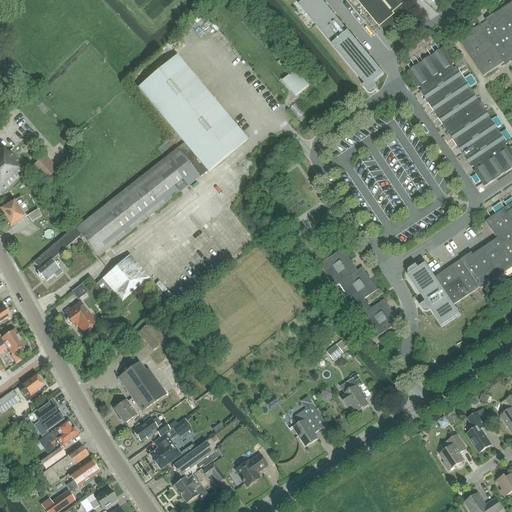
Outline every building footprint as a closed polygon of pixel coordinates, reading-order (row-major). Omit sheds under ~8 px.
[(321,0),(303,0),(298,4),(365,85),(363,86),(367,92),(368,92),(369,93),(370,93),(372,93),(373,92),(377,88),(373,84),(384,75),(321,0)] [(358,0),(379,25),(381,24),(384,27),(385,28),(387,28),(388,28),(388,27),(404,14),(405,14),(405,13),(405,12),(405,10),(404,10),(400,5),(401,4),(397,0),(358,0)] [(490,19),(480,26),(476,20),(466,26),(470,33),(459,41),(484,78),(501,66),(502,68),(511,61),(511,2),(489,18),(490,19)] [(407,73),(418,89),(419,88),(421,91),(420,92),(472,168),(474,171),(485,188),(511,169),(511,150),(510,147),(507,149),(505,146),(508,144),(456,68),(453,70),(451,67),(454,65),(443,48),(407,73)] [(246,141),(176,57),(137,89),(207,174),(246,141)] [(247,73),(255,65),(250,59),(242,67),(247,73)] [(283,83),(295,97),(308,87),(295,72),(283,83)] [(75,229),(81,236),(98,258),(205,173),(182,145),(115,197),(76,228),(75,229)] [(28,172),(5,147),(0,151),(0,197),(0,198),(9,190),(28,172)] [(30,169),(45,186),(60,172),(45,156),(30,169)] [(0,211),(10,227),(25,218),(18,207),(25,203),(21,197),(14,201),(14,200),(0,208),(0,211)] [(462,260),(435,278),(443,291),(453,306),(511,266),(511,204),(486,222),(497,239),(463,262),(462,260)] [(38,209),(28,216),(32,222),(42,216),(38,209)] [(51,261),(81,236),(75,229),(76,228),(75,226),(33,263),(39,270),(37,273),(44,280),(45,279),(46,281),(54,275),(57,278),(63,273),(51,261)] [(358,271),(343,249),(319,265),(334,288),(339,284),(354,306),(361,316),(376,339),(400,323),(385,300),(371,309),(365,299),(378,290),(363,268),(358,271)] [(129,256),(96,284),(116,307),(144,283),(149,279),(129,256)] [(442,327),(460,315),(453,306),(443,291),(435,278),(425,264),(418,269),(416,265),(409,270),(408,272),(408,273),(408,274),(409,275),(408,276),(425,303),(420,306),(423,310),(424,311),(426,311),(427,311),(430,309),(442,327)] [(77,301),(87,294),(80,286),(71,293),(77,301)] [(83,335),(96,324),(80,303),(64,315),(67,318),(66,319),(72,326),(73,326),(75,329),(77,327),(83,335)] [(0,325),(6,322),(5,321),(11,317),(4,306),(0,308),(0,325)] [(153,352),(166,340),(150,322),(137,333),(153,352)] [(0,336),(0,347),(4,345),(11,356),(25,346),(15,330),(1,338),(0,336)] [(336,345),(327,353),(334,361),(343,353),(336,345)] [(12,355),(11,356),(17,364),(21,361),(15,353),(12,355)] [(140,413),(167,395),(148,368),(145,371),(140,363),(117,378),(132,399),(127,402),(126,400),(113,409),(124,425),(137,416),(137,415),(140,412),(140,413)] [(39,394),(38,391),(44,387),(35,375),(22,385),(25,389),(20,392),(23,398),(27,403),(39,394)] [(345,395),(341,398),(346,405),(350,402),(356,412),(367,404),(365,401),(371,396),(358,376),(346,383),(351,391),(345,394),(345,395)] [(13,391),(0,400),(0,415),(20,401),(13,391)] [(511,433),(511,432),(511,396),(501,404),(507,413),(501,417),(511,433)] [(265,402),(271,411),(278,406),(272,398),(265,402)] [(308,398),(301,403),(306,410),(295,417),(300,424),(294,428),(306,446),(317,438),(314,435),(327,426),(308,398)] [(56,409),(58,408),(52,400),(33,413),(46,432),(51,428),(63,420),(56,409)] [(479,454),(491,446),(481,431),(487,427),(478,414),(468,420),(475,430),(467,435),(479,454)] [(145,439),(147,441),(157,434),(160,438),(170,431),(164,422),(161,424),(157,418),(152,421),(151,419),(133,432),(140,442),(145,439)] [(444,418),(438,422),(441,425),(445,426),(448,424),(444,418)] [(191,429),(184,420),(170,430),(170,431),(160,438),(160,439),(158,440),(162,446),(149,455),(160,471),(170,464),(172,467),(182,460),(187,456),(184,451),(180,453),(175,446),(174,447),(170,441),(177,436),(178,438),(191,429)] [(68,421),(41,440),(37,443),(47,456),(39,461),(45,469),(65,455),(59,448),(61,446),(61,447),(74,439),(79,435),(73,429),(71,426),(72,426),(68,421)] [(220,424),(212,429),(215,434),(224,428),(220,424)] [(462,467),(463,465),(462,463),(464,461),(458,452),(465,448),(457,436),(442,446),(446,451),(440,455),(445,463),(444,464),(449,471),(456,467),(458,468),(460,468),(462,467)] [(189,479),(195,475),(197,474),(195,471),(203,466),(204,468),(217,459),(214,454),(206,442),(195,450),(187,456),(172,467),(180,478),(183,476),(185,479),(187,477),(189,479)] [(187,456),(195,450),(191,445),(184,451),(187,456)] [(60,480),(58,478),(65,473),(63,469),(72,463),(75,466),(88,456),(81,446),(70,454),(41,475),(50,487),(60,480)] [(256,474),(267,467),(260,456),(249,463),(248,462),(236,470),(247,487),(259,479),(256,474)] [(70,492),(82,484),(84,487),(93,481),(91,478),(98,473),(90,461),(83,467),(70,477),(73,482),(66,487),(70,492)] [(211,477),(217,485),(224,479),(213,464),(201,473),(206,480),(211,477)] [(198,481),(195,475),(189,479),(187,477),(185,479),(172,488),(185,506),(205,491),(198,481)] [(511,475),(506,479),(505,477),(497,482),(503,491),(501,492),(505,498),(511,493),(511,475)] [(109,489),(94,499),(92,496),(79,504),(84,511),(91,511),(99,507),(101,511),(117,501),(109,489)] [(60,511),(75,501),(68,491),(43,509),(45,511),(60,511)] [(499,511),(503,510),(496,500),(486,506),(478,494),(465,503),(470,511),(499,511)]
